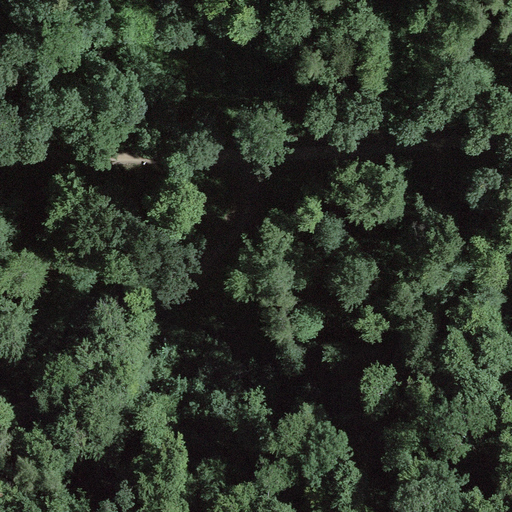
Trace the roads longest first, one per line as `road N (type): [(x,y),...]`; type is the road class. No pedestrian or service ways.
road 1 (track): [(0,150),(254,160),(511,133)]
road 2 (track): [(0,434),(245,226),(254,160)]
